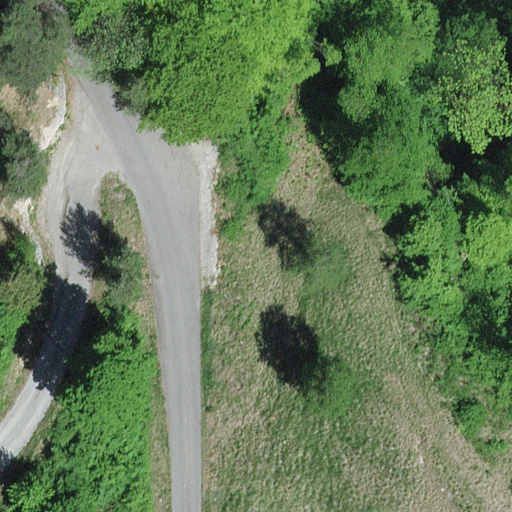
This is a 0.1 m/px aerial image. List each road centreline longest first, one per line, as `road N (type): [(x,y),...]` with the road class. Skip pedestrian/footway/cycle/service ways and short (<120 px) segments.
road 1 (track): [(67,0),(169,191),(184,259),(187,511)]
road 2 (track): [(133,125),(76,148),(63,222),(71,267),(63,327),(38,390),(0,444)]
